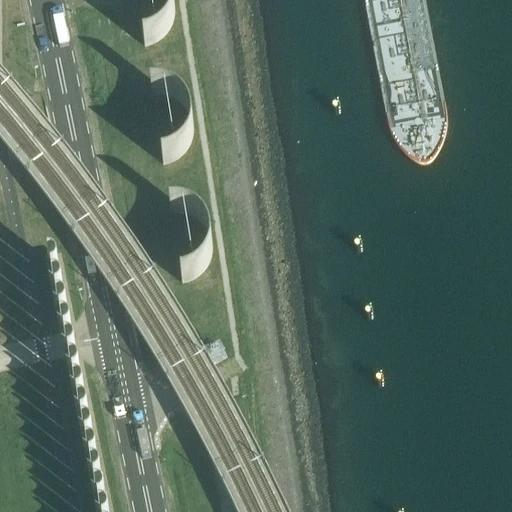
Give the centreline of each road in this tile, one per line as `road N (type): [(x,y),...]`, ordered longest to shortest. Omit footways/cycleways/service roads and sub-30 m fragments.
road 1 (secondary): [(111,336),(43,0)]
road 2 (secondary): [(147,511),(111,336)]
